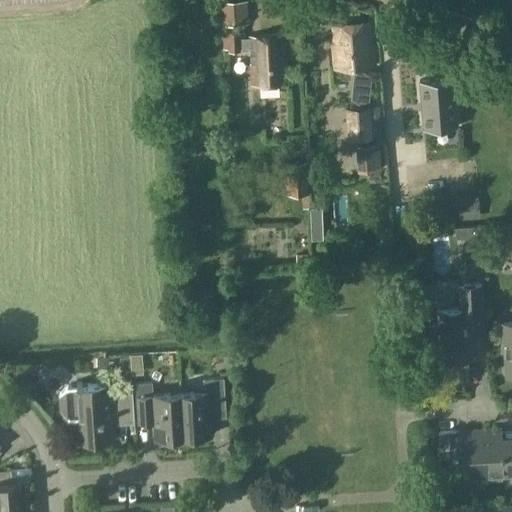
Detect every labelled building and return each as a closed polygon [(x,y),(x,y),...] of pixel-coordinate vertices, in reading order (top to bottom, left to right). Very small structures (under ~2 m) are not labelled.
[(335,49),(333,49),(335,69),(353,68),(349,98),(363,108),(367,108),(371,77),(359,68),(373,66),(372,45),(369,45),(368,22),(333,24),(335,49)] [(245,28),(226,29),(227,49),(246,48),(245,38),(245,28)] [(250,38),(245,38),(246,48),(250,48),(252,84),(260,83),(260,94),(279,94),(278,82),(286,82),(284,34),(249,36),(250,38)] [(454,77),(420,80),(423,129),(458,127),(454,77)] [(363,108),(350,109),(352,139),(380,136),(378,107),(367,108),(363,108)] [(356,168),(379,165),(376,141),(353,144),(356,168)] [(288,194),(308,194),(306,161),(287,162),(288,194)] [(479,226),(463,227),(464,239),(480,238),(479,226)] [(429,233),(429,267),(447,267),(447,233),(429,233)] [(481,284),(462,285),(463,308),(436,310),(437,325),(428,326),(430,356),(438,356),(439,361),(469,359),(467,325),(483,324),(481,284)] [(505,375),(511,374),(511,323),(501,324),(505,375)] [(115,387),(129,385),(123,353),(109,355),(115,387)] [(203,392),(178,393),(181,438),(211,436),(209,413),(224,412),(221,379),(202,380),(203,392)] [(178,393),(152,395),(151,382),(136,383),(138,424),(154,423),(155,439),(181,438),(178,393)] [(110,395),(110,384),(67,387),(58,396),(60,413),(68,419),(79,419),(80,443),(113,441),(112,426),(133,424),(131,393),(110,395)] [(447,432),(437,433),(437,448),(448,448),(447,432)] [(486,432),(456,434),(457,457),(458,471),(474,470),(474,480),(503,478),(503,475),(511,473),(511,443),(503,444),(487,445),(486,432)] [(0,505),(18,505),(17,482),(10,470),(0,470),(0,505)]
